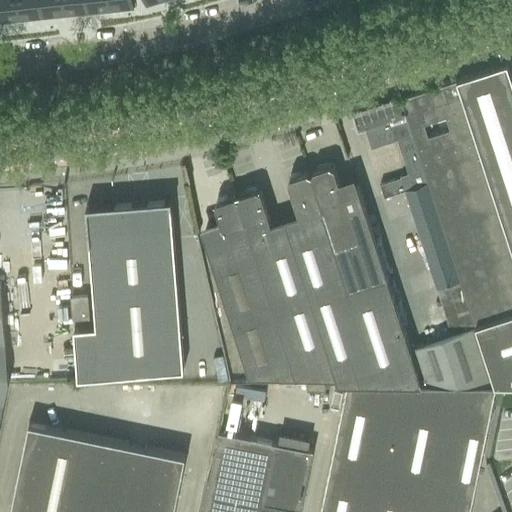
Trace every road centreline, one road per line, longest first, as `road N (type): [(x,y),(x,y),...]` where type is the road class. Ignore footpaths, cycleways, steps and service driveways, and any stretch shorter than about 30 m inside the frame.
road 1 (tertiary): [(511,30),(228,124),(127,148),(0,164)]
road 2 (residential): [(0,62),(133,44),(291,0)]
